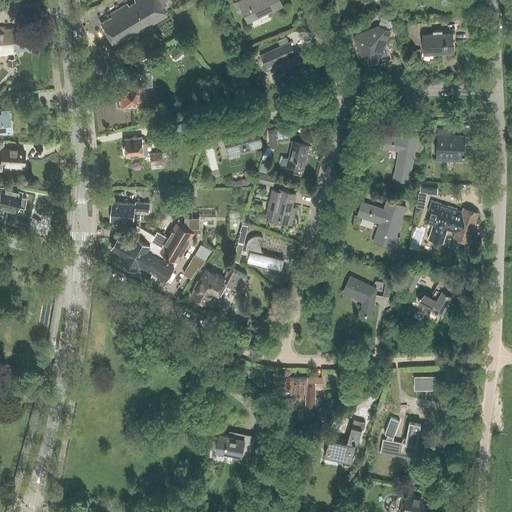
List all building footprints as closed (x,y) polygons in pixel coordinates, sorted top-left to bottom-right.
[(125,41),(143,31),(142,29),(148,25),(149,26),(167,16),(161,7),(165,5),(165,3),(163,0),(133,0),(109,14),(111,17),(100,24),(112,44),(123,37),(125,41)] [(242,10),(248,23),(283,6),(280,0),(256,0),(252,2),(250,0),(241,0),(238,2),(233,4),(237,12),(242,10)] [(370,29),(353,36),(365,65),(372,62),(372,64),(378,64),(380,58),(386,56),(384,49),(391,31),(379,25),(376,31),(372,32),(370,29)] [(2,27),(0,27),(0,54),(14,54),(14,50),(31,49),(29,29),(13,31),(13,28),(2,28),(2,27)] [(437,33),(423,34),(424,54),(455,52),(453,32),(445,32),(445,30),(437,31),(437,33)] [(290,42),(261,55),(267,68),(283,61),(290,76),(312,66),(305,52),(297,56),(290,42)] [(178,47),(174,51),(180,56),(184,53),(178,47)] [(140,99),(146,98),(145,82),(150,82),(150,73),(131,74),(132,83),(135,83),(135,87),(119,88),(119,90),(118,90),(118,97),(120,97),(121,106),(126,106),(126,109),(134,108),(134,105),(140,105),(140,99)] [(0,131),(11,132),(8,108),(0,108),(0,131)] [(199,116),(202,127),(208,126),(207,120),(213,119),(211,113),(199,116)] [(225,123),(213,126),(215,136),(223,134),(227,151),(262,143),(258,125),(251,127),(250,120),(225,126),(225,123)] [(185,124),(171,126),(172,132),(186,131),(185,124)] [(267,127),(270,147),(278,146),(275,126),(267,127)] [(288,129),(277,131),(278,138),(289,137),(288,129)] [(438,129),(436,159),(464,161),(464,157),(465,157),(465,155),(464,155),(465,136),(451,136),(451,130),(438,129)] [(401,137),(385,134),(383,148),(398,151),(393,178),(410,181),(418,135),(402,132),(401,137)] [(212,136),(206,138),(213,171),(220,170),(212,136)] [(126,156),(143,155),(148,154),(147,142),(142,142),(142,137),(125,139),(125,146),(123,146),(124,155),(126,154),(126,156)] [(285,157),(283,164),(295,167),(293,173),(302,175),(303,169),(304,170),(311,146),(292,141),(288,158),(285,157)] [(0,170),(1,171),(2,164),(22,165),(23,150),(0,148),(0,170)] [(163,153),(151,154),(152,164),(164,163),(163,153)] [(277,177),(260,172),(258,181),(275,186),(277,177)] [(437,194),(438,184),(421,183),(421,191),(419,191),(417,207),(424,208),(427,193),(437,194)] [(0,187),(0,207),(16,211),(17,207),(23,209),(26,198),(20,197),(21,193),(0,187)] [(278,189),(278,191),(273,189),(266,218),(291,224),(294,208),(291,208),(294,193),(278,189)] [(384,209),(362,202),(358,216),(379,223),(373,242),(396,249),(400,237),(396,236),(405,207),(387,200),(384,209)] [(430,211),(426,223),(434,225),(432,231),(430,238),(442,242),(444,235),(446,229),(456,232),(454,237),(469,242),(478,213),(463,209),(462,212),(457,210),(457,209),(432,201),(428,211),(430,211)] [(135,212),(141,213),(148,214),(148,211),(149,211),(150,203),(136,202),(135,204),(113,202),(111,220),(134,222),(135,212)] [(179,220),(168,239),(158,233),(156,237),(137,226),(129,240),(120,235),(112,248),(125,255),(122,261),(136,270),(139,264),(166,279),(194,232),(179,220)] [(241,235),(239,239),(239,245),(244,246),(249,225),(243,223),(241,231),(242,231),(241,235)] [(252,257),(250,264),(264,268),(264,269),(265,270),(265,271),(266,271),(266,272),(267,272),(269,272),(270,271),(271,271),(271,270),(279,272),(282,258),(263,254),(257,236),(255,236),(252,237),(248,240),(247,243),(246,246),(247,250),(248,254),(252,257)] [(205,261),(194,255),(183,274),(191,278),(198,267),(200,268),(205,261)] [(195,289),(191,296),(200,300),(199,301),(200,302),(200,303),(201,304),(202,305),(204,305),(205,304),(206,303),(210,306),(213,300),(209,297),(212,290),(215,292),(218,286),(221,287),(224,282),(238,290),(246,275),(229,266),(223,278),(215,274),(213,276),(204,271),(199,281),(197,280),(196,282),(195,281),(192,288),(195,289)] [(413,293),(416,286),(424,271),(415,266),(407,281),(404,288),(413,293)] [(425,292),(419,298),(418,301),(444,315),(448,307),(446,307),(452,295),(448,293),(454,283),(456,283),(457,274),(444,273),(432,295),(425,292)] [(376,289),(350,276),(342,292),(362,301),(360,314),(371,316),(376,289)] [(390,297),(393,283),(385,282),(383,296),(390,297)] [(287,377),(287,385),(289,385),(289,393),(306,394),(305,406),(314,406),(315,389),(322,389),(323,378),(287,377)] [(346,398),(347,377),(340,377),(338,377),(338,393),(334,393),(334,397),(346,398)] [(405,440),(403,439),(401,443),(392,441),(393,437),(399,422),(390,418),(384,433),(387,434),(386,440),(382,439),(379,452),(416,460),(420,443),(417,443),(421,424),(409,421),(405,440)] [(347,444),(328,439),(324,456),(351,462),(355,445),(354,445),(355,442),(357,443),(363,421),(354,419),(347,439),(347,440),(348,440),(347,443),(347,444)] [(323,429),(311,433),(309,444),(324,447),(327,438),(323,429)] [(219,434),(216,450),(226,452),(227,449),(235,450),(234,455),(251,458),(255,435),(233,431),(233,432),(234,432),(233,436),(219,434)] [(266,443),(260,449),(268,456),(273,450),(266,443)] [(413,464),(409,481),(418,483),(422,466),(413,464)] [(425,511),(428,499),(405,495),(402,511),(403,511),(425,511)]
